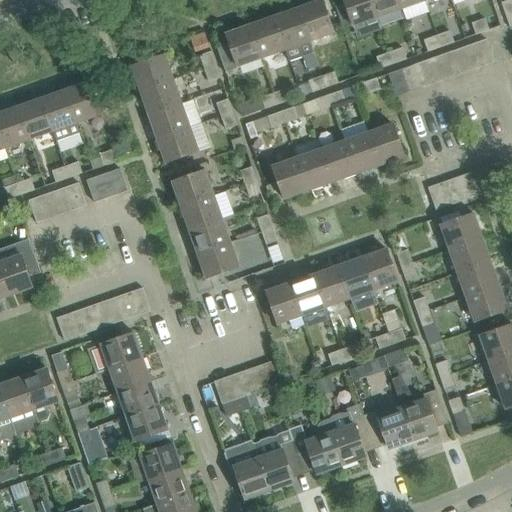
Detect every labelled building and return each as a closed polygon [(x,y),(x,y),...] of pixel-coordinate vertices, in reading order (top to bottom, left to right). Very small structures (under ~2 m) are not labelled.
[(334,34),(329,19),(322,0),(298,9),(310,42),(334,34)] [(343,0),(353,26),(378,18),(371,0),(343,0)] [(371,0),(378,18),(401,9),(397,0),(371,0)] [(397,0),(401,9),(425,1),(424,0),(397,0)] [(506,16),(511,13),(511,0),(509,0),(501,3),(506,16)] [(286,51),(310,42),(298,9),(274,17),(286,51)] [(262,59),(286,51),(274,17),(251,25),(262,59)] [(476,35),(489,30),(485,19),(472,23),(476,35)] [(238,67),(262,59),(251,25),(226,34),(238,67)] [(437,36),(441,47),(454,42),(450,31),(437,36)] [(428,52),(441,47),(437,36),(424,40),(428,52)] [(473,44),(481,67),(494,62),(486,40),(473,44)] [(461,48),(469,71),(481,67),(473,44),(461,48)] [(390,52),(394,64),(407,59),(403,48),(390,52)] [(449,53),(457,75),(469,71),(461,48),(449,53)] [(205,69),(216,65),(211,52),(200,56),(205,69)] [(381,68),(394,64),(390,52),(377,57),(381,68)] [(437,57),(445,80),(457,75),(449,53),(437,57)] [(174,80),(172,74),(165,55),(132,67),(140,92),(174,80)] [(425,61),(433,84),(445,80),(437,57),(425,61)] [(413,66),(421,88),(433,84),(425,61),(413,66)] [(216,65),(205,69),(209,82),(221,78),(216,65)] [(401,70),(409,92),(421,88),(413,66),(401,70)] [(394,90),(396,97),(409,92),(401,70),(388,74),(394,90)] [(322,76),(326,88),(338,83),(334,72),(322,76)] [(367,95),(380,90),(394,90),(388,74),(363,83),(367,95)] [(312,92),(326,88),(322,76),(308,81),(312,92)] [(149,115),(182,104),(174,80),(140,92),(149,115)] [(77,124),(83,122),(101,115),(90,82),(65,91),(77,124)] [(274,93),(278,104),(291,100),(287,88),(274,93)] [(54,132),(77,124),(65,91),(41,99),(54,132)] [(328,95),(332,107),(345,102),(341,91),(328,95)] [(265,109),(278,104),(274,93),(261,98),(265,109)] [(308,115),(332,107),(328,95),(304,104),(308,115)] [(30,140),(54,132),(41,99),(18,107),(30,140)] [(221,117),(233,113),(228,99),(217,103),(221,117)] [(157,139),(190,127),(182,104),(149,115),(157,139)] [(284,124),(308,115),(304,104),(280,113),(284,124)] [(0,130),(7,148),(30,140),(18,107),(0,113),(0,130)] [(233,113),(221,117),(226,129),(237,125),(233,113)] [(272,128),(284,124),(280,113),(267,117),(272,128)] [(165,163),(210,148),(202,123),(190,127),(157,139),(165,163)] [(368,133),(380,166),(404,158),(393,124),(368,133)] [(356,175),(344,141),(341,131),(317,140),(332,183),(356,175)] [(356,175),(380,166),(368,133),(344,141),(356,175)] [(244,148),(241,138),(231,141),(235,151),(244,148)] [(308,191),(332,183),(317,140),(293,148),(308,191)] [(284,200),(308,191),(293,148),(269,156),(284,200)] [(104,167),(118,162),(114,151),(100,155),(104,167)] [(490,166),(498,189),(510,185),(502,162),(490,166)] [(70,179),(82,174),(78,163),(66,167),(70,179)] [(485,193),(498,189),(490,166),(477,171),(485,193)] [(56,183),(70,179),(66,167),(52,172),(56,183)] [(245,185),(257,181),(252,168),(241,172),(245,185)] [(94,203),(128,191),(120,169),(87,181),(94,203)] [(181,207),(214,196),(206,171),(172,183),(181,207)] [(473,198),(485,193),(477,171),(465,175),(473,198)] [(461,202),(473,198),(465,175),(453,179),(461,202)] [(22,195),(18,184),(15,176),(2,180),(9,200),(22,195)] [(22,195),(35,191),(31,179),(18,184),(22,195)] [(448,206),(461,202),(453,179),(440,184),(448,206)] [(250,198),(261,194),(257,181),(245,185),(250,198)] [(67,188),(75,210),(87,206),(79,183),(67,188)] [(436,211),(448,206),(440,184),(428,188),(436,211)] [(62,215),(75,210),(67,188),(54,192),(62,215)] [(50,219),(62,215),(54,192),(42,196),(50,219)] [(37,223),(50,219),(42,196),(29,201),(37,223)] [(189,231),(222,219),(214,196),(181,207),(189,231)] [(0,223),(9,220),(5,209),(0,210),(0,223)] [(449,251),(482,239),(474,214),(440,226),(449,251)] [(273,228),(270,219),(269,215),(257,219),(262,232),(273,228)] [(197,254),(231,243),(222,219),(189,231),(197,254)] [(266,245),(278,241),(273,228),(262,232),(266,245)] [(457,274),(491,262),(482,239),(449,251),(457,274)] [(41,272),(30,242),(18,246),(21,255),(0,262),(0,273),(8,297),(33,288),(29,277),(41,272)] [(239,267),(233,248),(231,243),(197,254),(206,279),(217,275),(221,285),(239,279),(235,269),(239,267)] [(398,282),(393,268),(386,249),(362,258),(374,291),(398,282)] [(401,267),(411,264),(407,252),(397,255),(401,267)] [(350,300),(374,291),(362,258),(338,266),(350,300)] [(466,298),(499,286),(491,262),(457,274),(466,298)] [(411,264),(401,267),(406,280),(415,276),(411,264)] [(326,308),(350,300),(338,266),(315,275),(326,308)] [(0,299),(8,297),(0,273),(0,299)] [(303,316),(326,308),(315,275),(291,283),(303,316)] [(278,325),(303,316),(291,283),(266,292),(278,325)] [(474,322),(489,317),(508,310),(499,286),(466,298),(474,322)] [(139,315),(151,311),(143,288),(131,293),(139,315)] [(126,320),(139,315),(131,293),(118,297),(126,320)] [(114,324),(126,320),(118,297),(106,301),(114,324)] [(418,314),(427,311),(423,299),(414,302),(418,314)] [(102,328),(114,324),(106,301),(94,306),(102,328)] [(89,333),(102,328),(94,306),(81,310),(89,333)] [(77,337),(89,333),(81,310),(69,314),(77,337)] [(427,311),(418,314),(422,327),(432,323),(427,311)] [(65,341),(77,337),(69,314),(57,318),(65,341)] [(488,361),(511,352),(511,325),(480,337),(488,361)] [(392,345),(406,340),(402,328),(388,333),(392,345)] [(380,349),(392,345),(388,333),(376,338),(380,349)] [(109,370),(143,358),(134,334),(88,350),(96,374),(109,370)] [(345,361),(341,350),(338,341),(326,345),(333,366),(345,361)] [(341,350),(345,361),(359,356),(355,345),(341,350)] [(407,349),(392,355),(391,353),(383,356),(387,364),(393,362),(396,370),(413,364),(407,349)] [(497,385),(511,379),(511,352),(488,361),(497,385)] [(118,394),(152,382),(143,358),(109,370),(118,394)] [(273,387),(286,382),(278,360),(265,364),(273,387)] [(441,378),(451,375),(446,361),(436,365),(441,378)] [(252,369),(260,391),(273,387),(265,364),(252,369)] [(364,366),(349,370),(352,381),(367,376),(364,366)] [(59,402),(54,388),(47,369),(22,377),(39,426),(38,423),(47,419),(50,414),(47,407),(59,402)] [(69,369),(57,373),(66,399),(78,394),(69,369)] [(239,373),(247,396),(260,391),(252,369),(239,373)] [(234,400),(246,396),(247,396),(239,373),(226,378),(234,400)] [(451,375),(441,378),(445,391),(456,388),(451,375)] [(0,390),(16,435),(39,426),(22,377),(0,385),(0,390)] [(423,395),(424,399),(414,403),(399,377),(391,381),(402,407),(413,441),(438,432),(434,423),(446,418),(436,390),(423,395)] [(214,382),(222,404),(234,400),(226,378),(214,382)] [(511,379),(497,385),(498,390),(505,409),(511,406),(511,379)] [(126,417),(160,405),(152,382),(118,394),(126,417)] [(16,436),(16,435),(0,390),(0,440),(6,439),(12,441),(13,437),(16,436)] [(222,404),(227,417),(251,409),(246,396),(234,400),(222,404)] [(449,402),(453,414),(463,411),(458,399),(449,402)] [(90,430),(86,417),(91,415),(86,404),(70,410),(78,434),(90,430)] [(135,442),(149,436),(168,430),(160,405),(126,417),(135,442)] [(374,444),(364,415),(360,405),(347,409),(348,413),(344,415),(340,414),(333,417),(330,419),(325,421),(342,466),(366,458),(363,448),(374,444)] [(386,440),(389,450),(413,441),(402,407),(378,416),(376,411),(364,415),(374,444),(386,440)] [(314,465),(317,475),(342,466),(325,421),(321,423),(319,424),(318,425),(316,427),(315,429),(315,431),(315,433),(315,436),(315,438),(305,441),(300,426),(288,430),(302,469),(314,465)] [(90,430),(78,434),(83,447),(95,443),(90,430)] [(294,483),(291,473),(302,469),(288,430),(279,433),(277,436),(272,438),(270,437),(261,440),(259,442),(255,444),(253,444),(258,458),(257,458),(269,492),(294,483)] [(149,480),(182,469),(173,444),(140,456),(141,457),(130,461),(138,483),(148,479),(149,480)] [(49,453),(53,464),(66,460),(62,448),(49,453)] [(41,469),(53,464),(49,453),(37,457),(41,469)] [(246,500),(269,492),(257,458),(234,467),(246,500)] [(80,463),(68,467),(77,491),(89,487),(80,463)] [(2,470),(6,481),(18,476),(14,465),(2,470)] [(143,509),(190,492),(182,469),(149,480),(157,503),(143,508),(143,509)] [(101,497),(113,493),(108,480),(96,484),(101,497)] [(144,511),(197,511),(190,492),(143,509),(144,511)] [(113,493),(101,497),(105,510),(117,506),(113,493)]
